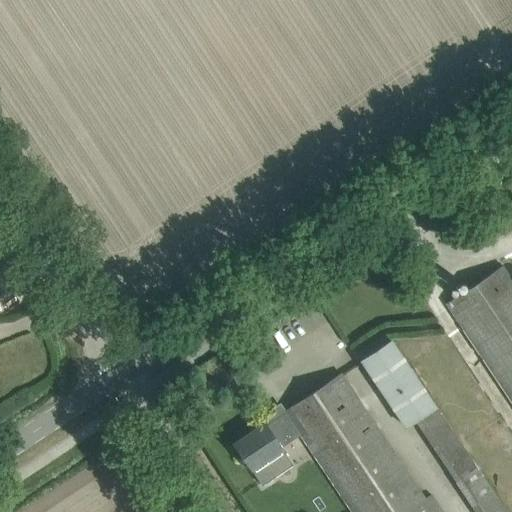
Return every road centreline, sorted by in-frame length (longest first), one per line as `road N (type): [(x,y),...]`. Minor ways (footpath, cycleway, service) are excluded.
road 1 (tertiary): [(120,373),(511,116)]
road 2 (tertiary): [(120,373),(0,190)]
road 3 (tertiary): [(0,453),(120,373)]
road 4 (track): [(133,397),(207,511)]
